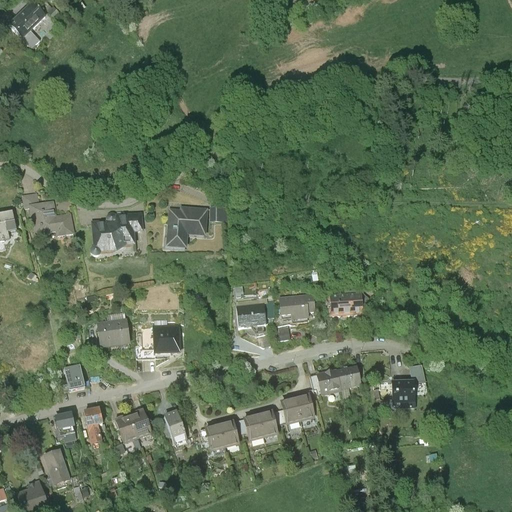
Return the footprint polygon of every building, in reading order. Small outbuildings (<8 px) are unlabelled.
[(46,16),(33,2),(9,26),(22,39),(46,16)] [(37,198),(22,200),(24,213),(26,213),(31,243),(54,239),(55,244),(73,241),(69,223),(55,225),(52,208),(39,210),(37,198)] [(210,210),(210,229),(224,230),(225,210),(210,210)] [(181,218),(169,217),(166,256),(184,257),(186,241),(204,242),(206,217),(181,215),(181,218)] [(0,248),(9,247),(7,239),(16,237),(12,218),(0,221),(0,248)] [(92,230),(93,256),(91,258),(90,259),(90,261),(90,264),(91,266),(93,267),(95,267),(96,267),(97,267),(98,267),(99,266),(100,265),(101,263),(116,261),(126,254),(134,253),(133,240),(142,239),(140,221),(115,222),(113,221),(112,221),(110,221),(108,221),(106,223),(105,226),(106,229),(92,230)] [(9,247),(0,248),(0,258),(5,257),(4,252),(10,250),(9,247)] [(360,299),(329,301),(330,323),(361,320),(360,299)] [(311,302),(280,305),(281,322),(290,321),(291,326),(307,324),(307,319),(313,318),(311,302)] [(262,311),(237,314),(239,333),(264,330),(262,311)] [(108,332),(97,333),(100,355),(129,351),(127,338),(129,338),(128,330),(124,330),(123,324),(107,326),(108,332)] [(178,330),(152,331),(152,333),(154,353),(154,357),(180,355),(178,330)] [(276,331),(276,342),(287,342),(287,331),(276,331)] [(154,353),(152,333),(142,333),(143,350),(143,354),(154,353)] [(143,354),(143,350),(135,351),(136,361),(154,360),(154,357),(154,353),(143,354)] [(412,379),(414,379),(414,382),(426,379),(422,363),(410,366),(412,379)] [(337,370),(341,388),(361,384),(357,366),(337,370)] [(80,369),(65,372),(69,391),(84,388),(80,369)] [(319,387),(321,395),(342,391),(341,388),(337,370),(316,375),(319,387)] [(316,375),(310,376),(313,388),(319,387),(316,375)] [(412,379),(392,381),(392,388),(393,402),(415,400),(414,382),(414,379),(412,379)] [(380,389),(392,388),(392,381),(379,381),(380,389)] [(310,398),(297,401),(303,423),(317,420),(313,404),(311,397),(310,398)] [(297,401),(283,405),(285,411),(288,422),(289,427),(303,423),(297,401)] [(99,408),(84,412),(91,443),(101,441),(97,425),(102,424),(99,408)] [(177,410),(164,414),(165,416),(171,434),(175,445),(188,441),(182,425),(177,410)] [(148,437),(153,435),(144,411),(137,413),(137,414),(131,417),(139,439),(147,436),(148,437)] [(281,412),(275,413),(278,425),(285,423),(281,412)] [(275,413),(261,417),(267,439),(281,436),(278,425),(275,413)] [(70,415),(55,418),(58,431),(73,428),(70,415)] [(171,434),(165,416),(160,418),(166,436),(171,434)] [(131,443),(139,439),(131,417),(124,419),(123,418),(116,421),(126,445),(131,443)] [(261,417),(247,421),(251,433),(253,443),(267,439),(261,417)] [(247,421),(241,423),(244,434),(251,433),(247,421)] [(241,423),(234,424),(237,436),(244,434),(241,423)] [(234,424),(220,428),(226,450),(240,446),(237,436),(234,424)] [(64,437),(75,434),(73,428),(58,431),(60,437),(64,437)] [(220,428),(206,432),(210,443),(212,454),(226,450),(220,428)] [(206,432),(200,433),(203,445),(210,443),(206,432)] [(75,434),(64,437),(65,442),(76,440),(75,434)] [(60,450),(44,456),(54,483),(70,477),(60,450)] [(51,505),(41,482),(27,487),(26,491),(17,495),(23,511),(26,511),(28,511),(27,507),(35,504),(37,510),(51,505)]
